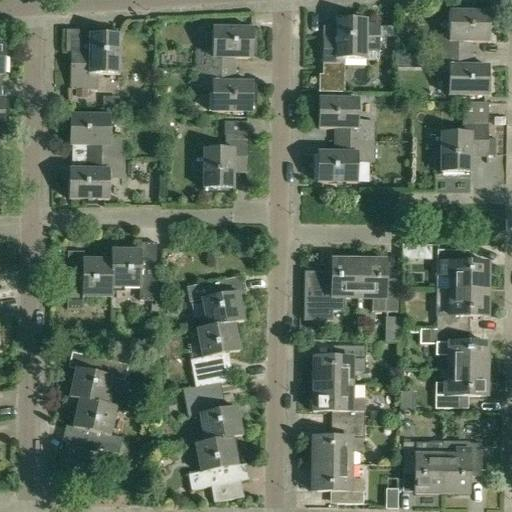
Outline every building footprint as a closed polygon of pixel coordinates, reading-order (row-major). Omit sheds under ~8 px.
[(398,13),(400,16),(404,18),(408,15),(409,11),(407,7),(403,6),(399,8),(398,13)] [(434,36),(434,57),(473,57),(473,46),(488,46),(489,15),(448,14),(448,37),(434,36)] [(319,80),(319,95),(344,95),(345,77),(345,61),(366,62),(366,57),(380,57),(380,47),(385,47),(385,40),(380,40),(380,28),(380,27),(367,27),(367,22),(336,22),(336,28),(336,38),(323,38),(322,77),(319,80)] [(196,51),(196,72),(227,72),(227,61),(252,61),(252,31),(213,30),(212,52),(196,51)] [(88,53),(70,53),(69,91),(75,91),(97,92),(97,76),(119,77),(120,37),(88,36),(88,53)] [(433,71),(433,76),(448,77),(448,99),(488,99),(488,69),(472,69),(473,57),(434,57),(433,71)] [(227,84),(227,72),(196,72),(196,93),(211,93),(211,114),(251,115),(251,85),(227,84)] [(342,132),(342,144),(373,144),(373,123),(358,123),(358,102),(318,102),(318,132),(342,132)] [(488,140),(488,111),(488,106),(462,105),(462,135),(441,135),(441,176),(470,177),(471,153),(488,154),(488,140)] [(93,148),(92,160),(124,160),(124,139),(109,138),(109,118),(69,118),(68,148),(93,148)] [(245,167),(246,137),(246,124),(224,124),(223,151),(204,150),(203,192),(232,193),(233,168),(245,167)] [(342,155),(333,155),(318,155),(318,185),(358,186),(358,165),(373,165),(373,144),(342,144),(342,155)] [(123,181),(124,160),(92,160),(92,173),(68,172),(67,202),(108,202),(108,180),(123,181)] [(127,165),(126,177),(135,177),(135,165),(127,165)] [(449,292),(486,293),(488,293),(489,266),(464,266),(464,253),(437,252),(436,279),(436,292),(449,292)] [(110,253),(110,264),(111,264),(110,289),(111,289),(138,290),(138,303),(154,303),(154,306),(162,306),(162,283),(155,283),(155,269),(140,269),(140,254),(110,253)] [(111,300),(111,289),(110,289),(111,264),(110,264),(82,263),(81,278),(66,277),(66,312),(82,312),(82,299),(111,300)] [(305,275),(304,324),(333,324),(333,315),(345,315),(345,301),(358,301),(358,265),(358,263),(333,263),(333,275),(333,280),(320,280),(320,275),(305,275)] [(385,265),(358,265),(358,301),(371,301),(371,314),(397,315),(397,289),(385,289),(385,265)] [(202,303),(208,329),(208,330),(234,325),(244,324),(238,296),(223,299),(220,282),(186,289),(189,305),(202,303)] [(436,306),(435,332),(463,333),(463,320),(486,320),(486,293),(449,292),(436,292),(436,306)] [(208,330),(208,329),(198,331),(203,360),(190,363),(195,390),(232,382),(230,370),(226,371),(223,357),(239,354),(234,325),(208,330)] [(448,373),(485,373),(487,373),(487,347),(463,346),(463,333),(435,332),(419,332),(419,346),(435,346),(435,359),(448,359),(448,373)] [(315,361),(315,387),(351,388),(351,375),(364,375),(364,348),(338,348),(338,362),(315,361)] [(70,399),(80,401),(106,407),(106,406),(113,380),(124,383),(128,367),(95,360),(92,374),(77,371),(70,399)] [(484,401),(485,373),(448,373),(448,386),(434,386),(434,412),(461,413),(461,400),(484,401)] [(199,418),(204,444),(204,445),(231,440),(240,439),(234,410),(220,413),(217,399),(222,398),(220,386),(232,384),(232,382),(195,390),(181,392),(187,420),(199,418)] [(337,428),(364,429),(364,402),(351,402),(351,388),(315,387),(313,387),(313,414),(337,415),(337,428)] [(116,408),(106,406),(106,407),(80,401),(73,429),(88,433),(84,448),(66,444),(63,456),(87,461),(90,449),(118,456),(122,440),(109,437),(116,408)] [(314,441),(314,468),(349,469),(349,455),(363,455),(364,429),(337,428),(337,442),(314,441)] [(210,489),(213,506),(243,500),(240,482),(224,485),(222,472),(237,469),(231,440),(204,445),(204,444),(194,446),(199,475),(187,477),(190,493),(210,489)] [(467,498),(467,478),(467,474),(481,474),(481,445),(442,445),(442,446),(441,460),(441,496),(441,497),(467,498)] [(413,496),(441,496),(441,460),(442,446),(429,446),(402,446),(401,473),(414,473),(413,493),(413,496)] [(349,469),(314,468),(312,468),(312,495),(336,496),(336,508),(363,508),(363,483),(349,483),(349,469)]
